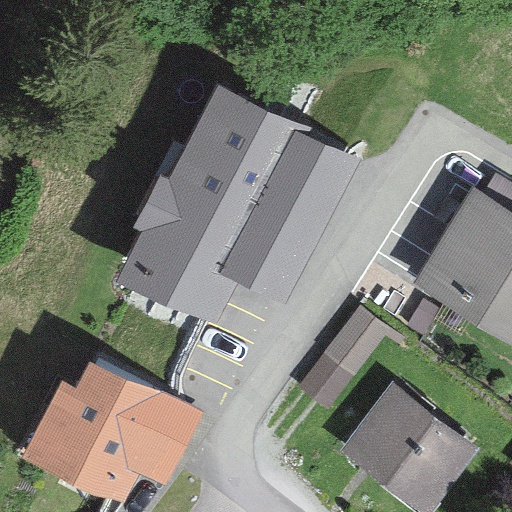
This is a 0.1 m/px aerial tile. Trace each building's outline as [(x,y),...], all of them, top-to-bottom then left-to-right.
[(309,128),(219,81),(170,175),(163,172),(141,214),(148,217),(121,269),(214,317),(237,272),(282,295),(353,158),(306,134),(309,128)] [(511,211),(474,189),(422,277),(511,330),(511,211)] [(341,404),(394,329),(366,309),(313,384),(341,404)] [(24,453),(121,502),(158,429),(149,424),(164,394),(94,358),(80,384),(63,375),(24,453)] [(478,444),(392,383),(347,446),(432,507),(478,444)]
